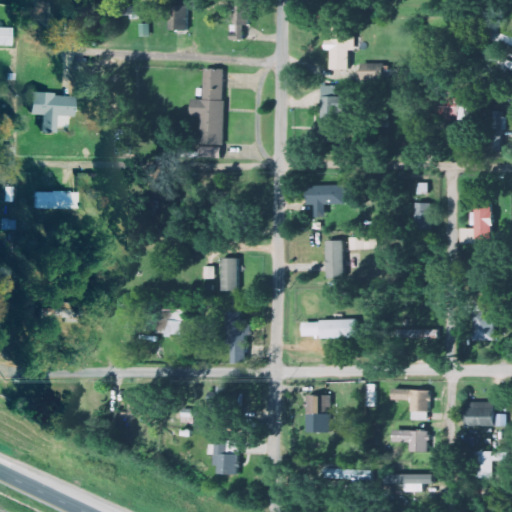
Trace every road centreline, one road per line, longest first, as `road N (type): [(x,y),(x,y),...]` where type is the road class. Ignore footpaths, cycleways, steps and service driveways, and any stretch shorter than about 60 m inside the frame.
road 1 (residential): [(272,511),(279,0)]
road 2 (residential): [(511,171),(0,165)]
road 3 (residential): [(452,171),(453,511)]
road 4 (residential): [(274,374),(0,370)]
road 5 (residential): [(274,374),(511,372)]
road 6 (residential): [(278,63),(75,47)]
